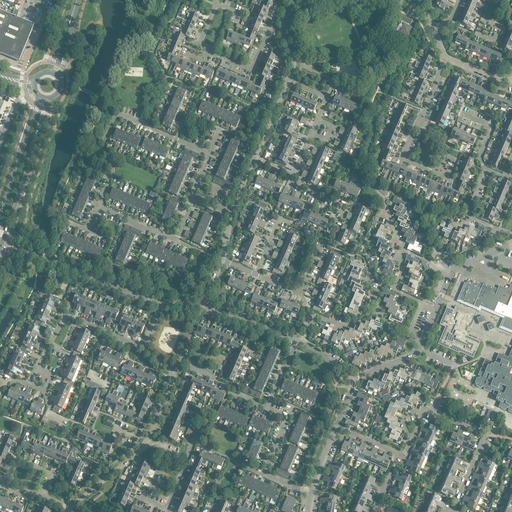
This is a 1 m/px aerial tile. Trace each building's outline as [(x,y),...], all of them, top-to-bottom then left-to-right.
[(268,0),(264,8),(270,11),(274,0),(268,0)] [(466,7),(473,10),(475,6),(479,8),(480,6),(468,1),(466,7)] [(450,8),(437,2),(434,7),(438,9),(436,12),(442,14),(444,8),(449,10),(450,8)] [(270,11),(264,8),(262,7),(260,13),(267,16),(270,11)] [(463,12),(475,17),(476,15),(472,13),(473,10),(466,7),(463,12)] [(0,42),(11,15),(0,10),(0,42)] [(197,19),(199,16),(187,11),(186,13),(190,15),(189,18),(198,22),(199,20),(197,19)] [(461,18),(469,21),(470,17),(474,19),(475,17),(463,12),(461,18)] [(257,18),(257,19),(262,21),(265,22),(267,16),(260,13),(257,18)] [(34,25),(21,19),(11,15),(0,42),(0,53),(19,61),(30,35),(34,25)] [(394,30),(391,36),(403,42),(406,36),(408,37),(412,28),(410,27),(413,21),(400,15),(397,22),(399,23),(396,30),(394,30)] [(262,21),(257,19),(257,18),(255,17),(252,23),(260,26),(262,21)] [(198,24),(198,22),(189,18),(187,22),(183,20),(182,22),(194,27),(196,24),(198,24)] [(469,21),(461,18),(459,23),(466,26),(469,28),(471,28),(471,26),(467,24),(469,21)] [(193,30),(194,27),(182,22),(182,24),(186,26),(184,29),(194,33),(195,31),(193,30)] [(260,26),(252,23),(250,29),(252,30),(257,32),(260,26)] [(180,34),(184,36),(189,38),(191,35),(193,36),(194,33),(184,29),(183,33),(181,32),(180,34)] [(249,36),(248,41),(253,43),(257,32),(252,30),(249,36)] [(180,34),(177,33),(173,31),(172,33),(176,35),(174,38),(184,42),(185,40),(183,39),(184,36),(180,34)] [(231,43),(235,35),(229,32),(226,40),(231,43)] [(461,45),(466,33),(464,32),(462,36),(458,35),(455,42),(461,45)] [(466,47),(468,42),(470,39),(466,38),(468,34),(466,33),(461,45),(466,47)] [(235,35),(231,43),(237,45),(238,43),(240,37),(235,35)] [(238,43),(243,45),(247,35),(245,35),(244,39),(240,37),(238,43)] [(253,43),(248,41),(249,36),(247,35),(243,45),(249,47),(250,45),(251,46),(253,43)] [(168,42),(177,46),(180,47),(181,44),(183,44),(184,42),(174,38),(173,42),(169,40),(168,42)] [(177,46),(168,42),(167,44),(171,46),(167,55),(175,58),(177,54),(174,53),(177,46)] [(468,42),(466,47),(465,49),(469,51),(467,55),(469,56),(474,44),(468,42)] [(511,46),(504,43),(501,49),(511,53),(511,50),(510,50),(511,46)] [(480,47),(474,44),(469,56),(471,57),(473,53),(476,54),(480,47)] [(485,49),(480,47),(476,54),(480,56),(478,60),(480,61),(485,49)] [(487,59),(491,51),(485,49),(480,61),(482,62),(484,57),(487,59)] [(496,54),(491,51),(487,59),(491,60),(489,64),(491,65),(496,54)] [(422,61),(432,65),(433,63),(431,62),(432,58),(420,53),(419,56),(424,57),(422,61)] [(273,62),(274,59),(278,61),(279,59),(267,54),(265,59),(273,62)] [(496,54),(491,65),(493,66),(495,62),(498,64),(502,56),(496,54)] [(173,63),(175,58),(167,55),(166,57),(166,58),(168,58),(167,60),(173,63)] [(265,66),(270,68),(273,62),(265,59),(263,65),(265,66)] [(181,74),(186,62),(180,60),(177,68),(180,69),(179,73),(180,74),(181,74)] [(432,65),(422,61),(421,64),(417,62),(416,65),(427,70),(429,66),(431,67),(432,65)] [(188,72),(191,65),(186,62),(181,74),(183,75),(185,71),(188,72)] [(200,75),(206,77),(211,65),(208,64),(207,69),(203,67),(202,69),(202,70),(200,75)] [(192,79),(197,67),(191,65),(188,72),(191,74),(190,78),(192,79)] [(213,66),(211,65),(206,77),(211,79),(214,72),(211,70),(213,66)] [(417,72),(427,76),(428,74),(426,73),(427,70),(416,65),(415,67),(419,68),(417,72)] [(265,66),(263,71),(270,75),(272,71),(276,73),(277,71),(272,69),(273,69),(270,68),(265,66)] [(200,75),(202,70),(202,69),(197,67),(192,79),(194,80),(196,76),(199,77),(200,75)] [(221,79),(224,71),(219,69),(215,76),(221,79)] [(230,74),(224,71),(221,79),(226,81),(230,74)] [(273,80),(269,78),(270,75),(263,71),(260,77),(263,78),(272,82),(273,80)] [(412,73),(411,76),(415,78),(418,79),(423,81),(424,77),(426,78),(427,76),(417,72),(416,75),(412,73)] [(226,81),(232,84),(235,76),(230,74),(226,81)] [(232,84),(237,86),(241,78),(235,76),(232,84)] [(237,86),(243,88),(248,76),(246,76),(244,80),(241,78),(237,86)] [(248,91),(252,83),(248,82),(250,77),(248,76),(243,88),(248,91)] [(458,86),(458,84),(461,79),(458,77),(457,79),(455,78),(453,82),(449,80),(448,82),(458,86)] [(263,78),(258,89),(263,91),(267,82),(271,84),(272,82),(263,78)] [(469,89),(473,79),(471,78),(469,83),(461,79),(458,84),(469,89)] [(423,81),(418,79),(417,81),(419,82),(418,85),(427,89),(428,87),(426,86),(428,83),(423,81)] [(473,79),(469,89),(468,91),(474,93),(477,86),(474,84),(475,80),(473,79)] [(450,89),(458,93),(459,91),(456,89),(458,86),(448,82),(447,84),(452,86),(450,89)] [(474,93),(479,96),(484,84),(482,83),(481,87),(477,86),(474,93)] [(485,98),(487,93),(488,91),(485,89),(486,85),(484,84),(479,96),(485,98)] [(411,89),(423,94),(424,90),(426,91),(427,89),(418,85),(416,88),(412,87),(411,89)] [(175,92),(185,96),(186,93),(190,95),(191,93),(177,88),(175,92)] [(258,89),(256,88),(252,97),(254,98),(256,94),(260,95),(260,93),(262,94),(263,91),(258,89)] [(413,96),(422,100),(423,98),(421,97),(423,94),(411,89),(410,91),(414,93),(413,96)] [(455,98),(458,93),(450,89),(448,95),(455,98)] [(175,92),(173,97),(186,103),(187,101),(183,100),(185,96),(175,92)] [(290,102),(296,104),(299,97),(296,95),(296,94),(291,92),(288,98),(291,99),(290,102)] [(487,93),(485,98),(484,101),(489,103),(493,96),(487,93)] [(338,107),(342,99),(338,98),(339,97),(333,94),(331,100),(334,102),(332,104),(338,107)] [(453,104),(455,98),(448,95),(445,100),(453,104)] [(422,100),(413,96),(411,99),(407,98),(406,100),(418,105),(420,101),(421,102),(422,100)] [(489,103),(495,105),(498,98),(493,96),(489,103)] [(173,97),(171,102),(181,106),(182,103),(186,104),(186,103),(173,97)] [(299,97),(296,104),(302,107),(305,98),(303,97),(303,98),(299,97)] [(305,98),(302,107),(308,109),(311,102),(307,100),(308,99),(305,98)] [(495,105),(500,108),(504,100),(498,98),(495,105)] [(344,109),(348,101),(345,100),(345,101),(342,99),(338,107),(344,109)] [(451,109),(453,104),(445,100),(443,106),(451,109)] [(500,108),(506,110),(509,103),(504,100),(500,108)] [(198,110),(203,112),(207,103),(203,101),(198,110)] [(350,111),(353,104),(350,103),(350,102),(348,101),(344,109),(350,111)] [(171,102),(169,107),(182,112),(183,111),(179,109),(181,106),(171,102)] [(314,103),(311,102),(308,109),(313,112),(314,109),(317,110),(320,104),(315,102),(314,103)] [(207,103),(203,112),(208,114),(212,105),(207,103)] [(353,104),(350,111),(356,114),(357,112),(360,113),(362,107),(357,104),(356,106),(353,104)] [(400,104),(397,109),(405,112),(407,107),(400,104)] [(212,105),(208,114),(213,117),(217,107),(212,105)] [(448,115),(451,109),(443,106),(441,112),(448,115)] [(169,107),(167,111),(177,115),(178,112),(182,114),(182,112),(169,107)] [(217,107),(213,117),(218,119),(222,109),(217,107)] [(222,109),(218,119),(222,121),(226,111),(222,109)] [(395,115),(402,118),(405,112),(397,109),(395,115)] [(167,111),(165,116),(178,122),(179,120),(175,118),(177,115),(167,111)] [(226,111),(222,121),(227,123),(231,113),(226,111)] [(446,120),(448,115),(441,112),(438,117),(446,120)] [(231,113),(227,123),(232,125),(236,115),(231,113)] [(240,117),(236,115),(232,125),(236,127),(240,117)] [(392,120),(400,124),(402,118),(395,115),(392,120)] [(165,116),(163,121),(173,125),(174,122),(178,123),(178,122),(165,116)] [(436,123),(439,124),(443,126),(446,120),(438,117),(436,123)] [(286,127),(293,130),(295,126),(296,127),(298,121),(292,119),(291,122),(288,121),(286,127)] [(392,127),(393,127),(398,129),(400,124),(392,120),(390,126),(392,127)] [(173,125),(163,121),(161,126),(174,131),(175,129),(171,128),(173,125)] [(505,133),(510,135),(511,132),(511,131),(511,129),(505,126),(504,130),(502,129),(501,131),(505,133)] [(283,133),(292,136),(298,139),(299,136),(292,133),(293,130),(286,127),(283,133)] [(340,130),(354,137),(357,131),(349,127),(348,130),(341,127),(340,130)] [(398,129),(393,127),(392,127),(390,132),(402,137),(403,135),(399,134),(400,130),(398,129)] [(117,140),(122,131),(117,129),(113,138),(117,140)] [(456,139),(459,131),(454,129),(450,136),(456,139)] [(340,130),(338,133),(345,136),(344,139),(352,142),(354,143),(357,138),(354,137),(340,130)] [(117,140),(122,142),(126,133),(122,131),(117,140)] [(456,139),(461,141),(465,133),(459,131),(456,139)] [(401,140),(402,137),(390,132),(388,138),(396,141),(397,138),(401,140)] [(122,142),(127,145),(131,135),(126,133),(122,142)] [(461,141),(467,143),(470,136),(465,133),(461,141)] [(510,135),(505,133),(503,139),(510,142),(511,137),(511,135),(510,135)] [(127,145),(132,147),(136,137),(131,135),(127,145)] [(288,138),(285,144),(293,147),(294,143),(295,144),(298,139),(292,136),(290,139),(288,138)] [(467,143),(473,146),(476,138),(470,136),(467,143)] [(136,137),(132,147),(137,149),(141,139),(136,137)] [(141,148),(146,150),(150,140),(145,138),(141,148)] [(394,145),(396,141),(388,138),(385,143),(397,149),(398,146),(394,145)] [(231,139),(229,143),(238,147),(240,143),(237,141),(231,139)] [(336,139),(335,142),(349,148),(352,149),(354,143),(352,142),(344,139),(343,142),(336,139)] [(508,147),(510,142),(503,139),(500,144),(508,147)] [(150,140),(146,150),(151,152),(155,143),(150,140)] [(335,142),(333,145),(340,148),(339,151),(347,154),(349,155),(352,149),(349,148),(335,142)] [(155,143),(151,152),(155,154),(160,145),(155,143)] [(227,148),(236,152),(238,147),(229,143),(227,148)] [(283,143),(281,148),(283,149),(294,154),(295,151),(292,150),(293,147),(285,144),(283,143)] [(385,150),(386,150),(391,152),(392,149),(396,151),(397,149),(385,143),(383,149),(385,150)] [(506,153),(508,147),(500,144),(498,149),(506,153)] [(160,145),(155,154),(160,156),(164,147),(160,145)] [(164,147),(160,156),(165,158),(169,160),(171,155),(167,154),(169,149),(164,147)] [(225,153),(234,157),(236,152),(227,148),(225,153)] [(312,151),(327,157),(329,151),(322,148),(320,151),(313,148),(312,151)] [(283,149),(281,155),(288,158),(289,156),(292,157),(294,154),(283,149)] [(496,155),(501,157),(503,158),(506,153),(498,149),(496,155)] [(391,152),(386,150),(385,150),(381,161),(386,163),(390,154),(394,156),(395,154),(391,152)] [(324,163),(327,157),(312,151),(311,154),(318,157),(317,159),(324,163)] [(223,158),(232,162),(234,157),(225,153),(223,158)] [(274,163),(285,168),(288,162),(286,162),(288,158),(281,155),(278,154),(274,163)] [(501,157),(496,155),(493,154),(491,160),(498,163),(501,157)] [(188,157),(186,156),(184,155),(182,160),(191,164),(192,161),(196,162),(197,161),(194,159),(191,158),(188,157)] [(221,162),(230,166),(232,162),(223,158),(221,162)] [(473,161),(465,158),(463,164),(471,167),(473,161)] [(322,168),(324,163),(317,159),(316,162),(309,159),(307,162),(322,168)] [(180,164),(193,170),(193,168),(190,167),(191,164),(182,160),(180,164)] [(498,163),(491,160),(488,165),(496,168),(498,163)] [(382,172),(384,173),(388,164),(386,163),(381,161),(380,164),(381,165),(380,167),(384,168),(382,172)] [(219,167),(228,171),(230,166),(221,162),(219,167)] [(319,174),(322,168),(307,162),(306,165),(313,168),(312,171),(319,174)] [(388,170),(391,172),(395,164),(393,163),(392,166),(388,164),(384,173),(386,174),(388,170)] [(178,169),(187,173),(188,170),(192,172),(193,170),(180,164),(178,169)] [(393,177),(395,178),(400,166),(395,164),(391,172),(395,173),(393,177)] [(463,170),(468,173),(468,172),(471,167),(463,164),(461,169),(463,170)] [(399,175),(402,176),(406,169),(400,166),(395,178),(397,179),(399,175)] [(217,172),(226,176),(228,171),(219,167),(217,172)] [(175,174),(189,179),(189,178),(186,176),(187,173),(178,169),(175,174)] [(404,182),(406,183),(411,171),(406,169),(402,176),(406,178),(404,182)] [(468,173),(463,170),(461,176),(468,179),(471,173),(468,172),(468,173)] [(317,180),(319,174),(312,171),(311,174),(304,171),(302,174),(317,180)] [(413,181),(416,176),(417,173),(411,171),(406,183),(408,184),(410,180),(413,181)] [(215,176),(217,178),(220,179),(223,180),(224,180),(226,176),(217,172),(215,176)] [(173,179),(183,183),(184,179),(188,181),(189,179),(175,174),(173,179)] [(264,180),(261,187),(267,190),(273,175),(270,174),(267,181),(264,180)] [(302,174),(301,177),(308,180),(307,183),(314,186),(316,187),(319,181),(317,180),(302,174)] [(261,187),(264,180),(261,178),(261,177),(256,175),(252,184),(255,186),(255,185),(261,187)] [(273,175),(267,190),(272,192),(275,185),(273,184),(276,177),(273,175)] [(416,176),(413,181),(412,183),(416,185),(414,189),(416,190),(421,178),(416,176)] [(458,181),(461,183),(466,185),(468,179),(461,176),(458,181)] [(100,183),(99,183),(87,178),(85,183),(94,187),(95,183),(99,185),(100,183)] [(420,187),(423,188),(427,181),(421,178),(416,190),(418,191),(420,187)] [(171,183),(185,189),(185,187),(182,186),(183,183),(173,179),(171,183)] [(498,181),(502,183),(501,186),(510,190),(511,188),(509,187),(511,184),(499,179),(498,181)] [(340,190),(343,183),(337,180),(336,183),(333,182),(330,188),(336,190),(336,189),(340,190)] [(425,194),(427,195),(432,183),(427,181),(423,188),(427,190),(425,194)] [(83,187),(96,193),(96,191),(93,190),(94,187),(85,183),(83,187)] [(169,188),(179,192),(180,189),(184,190),(185,189),(171,183),(169,188)] [(349,185),(343,183),(340,190),(343,192),(343,193),(345,194),(349,185)] [(431,192),(434,193),(438,185),(432,183),(427,195),(429,196),(431,192)] [(456,193),(461,196),(466,185),(461,183),(456,193)] [(279,192),(282,193),(285,187),(279,185),(279,186),(275,185),(272,192),(278,195),(279,192)] [(354,188),(349,185),(345,194),(347,195),(348,194),(351,195),(354,188)] [(436,199),(438,199),(443,188),(438,185),(434,193),(438,194),(436,199)] [(509,192),(510,190),(501,186),(499,190),(495,188),(494,190),(506,195),(507,192),(509,192)] [(95,194),(96,193),(83,187),(81,192),(90,196),(91,193),(95,194)] [(278,202),(284,204),(287,197),(285,196),(288,189),(285,187),(282,193),(278,202)] [(114,200),(118,190),(113,188),(109,198),(114,200)] [(179,192),(169,188),(167,193),(181,198),(181,197),(178,195),(179,192)] [(354,188),(351,195),(355,197),(354,198),(357,199),(360,190),(354,188)] [(447,195),(446,195),(449,190),(443,188),(438,199),(440,200),(442,196),(446,198),(447,195)] [(114,200),(118,202),(122,192),(118,190),(114,200)] [(505,198),(506,195),(494,190),(493,192),(497,194),(496,197),(506,201),(506,199),(505,198)] [(287,197),(284,204),(290,207),(296,192),(293,191),(290,198),(287,197)] [(92,202),(92,201),(89,199),(90,196),(81,192),(79,197),(92,202)] [(118,202),(123,204),(127,194),(122,192),(118,202)] [(296,192),(290,207),(296,209),(299,202),(296,201),(299,194),(296,192)] [(454,193),(450,202),(452,203),(454,198),(458,200),(458,198),(460,199),(461,196),(456,193),(454,193)] [(123,204),(128,206),(132,196),(127,194),(123,204)] [(128,206),(133,208),(137,198),(132,196),(128,206)] [(394,207),(398,209),(400,205),(404,207),(406,203),(398,200),(398,198),(395,196),(392,202),(396,204),(394,207)] [(87,202),(91,204),(92,202),(79,197),(77,201),(86,205),(87,202)] [(505,203),(506,201),(496,197),(495,201),(490,199),(490,201),(501,206),(503,203),(505,203)] [(133,208),(137,210),(141,200),(137,198),(133,208)] [(137,210),(142,212),(146,202),(141,200),(137,210)] [(77,201),(75,206),(88,212),(88,210),(85,209),(86,205),(77,201)] [(167,205),(176,210),(179,205),(169,201),(167,205)] [(496,211),(501,212),(502,210),(500,209),(501,206),(490,201),(489,203),(493,205),(491,208),(496,210),(496,211)] [(142,212),(147,214),(151,205),(146,202),(142,212)] [(303,209),(305,210),(308,204),(303,202),(302,203),(299,202),(296,209),(302,212),(303,209)] [(307,224),(308,221),(311,214),(308,213),(311,206),(308,204),(305,210),(301,221),(307,224)] [(358,210),(356,213),(364,216),(366,210),(364,209),(365,206),(359,204),(357,209),(358,210)] [(165,210),(174,214),(176,210),(167,205),(165,210)] [(396,213),(401,215),(402,211),(403,211),(404,207),(400,205),(398,209),(394,207),(393,211),(396,213)] [(83,212),(87,213),(88,212),(75,206),(73,211),(82,215),(83,212)] [(256,208),(254,214),(261,217),(262,214),(263,214),(266,209),(260,206),(259,209),(256,208)] [(499,216),(495,214),(496,211),(496,210),(491,208),(487,206),(486,208),(488,209),(486,213),(498,218),(499,216)] [(314,215),(311,214),(308,221),(313,224),(320,209),(317,208),(314,215)] [(319,226),(322,219),(320,218),(323,211),(320,209),(313,224),(319,226)] [(163,215),(172,219),(174,214),(165,210),(164,212),(163,215)] [(84,219),(81,218),(82,215),(73,211),(71,216),(84,221),(84,219)] [(402,211),(401,215),(396,213),(395,216),(399,218),(403,220),(405,216),(406,212),(403,211),(402,211)] [(203,213),(201,218),(211,222),(213,218),(203,213)] [(364,216),(356,213),(355,216),(348,213),(347,216),(361,222),(364,216)] [(497,220),(498,218),(486,213),(485,216),(483,215),(482,217),(492,221),(493,218),(497,220)] [(254,214),(251,220),(265,226),(267,223),(260,220),(261,217),(254,214)] [(170,224),(172,219),(163,215),(161,220),(170,224)] [(351,224),(359,228),(361,222),(347,216),(346,219),(353,222),(351,224)] [(405,216),(403,220),(399,218),(397,222),(401,223),(405,225),(407,221),(408,217),(405,216)] [(199,223),(209,227),(211,222),(201,218),(199,223)] [(326,220),(322,219),(319,226),(325,229),(326,226),(329,228),(332,222),(326,219),(326,220)] [(441,233),(443,229),(447,230),(449,226),(445,225),(447,221),(443,219),(439,227),(437,226),(436,230),(441,233)] [(251,220),(249,226),(256,229),(257,226),(264,229),(265,226),(251,220)] [(407,221),(405,225),(401,223),(399,227),(403,229),(407,230),(409,226),(410,223),(407,221)] [(197,228),(207,232),(209,227),(199,223),(197,228)] [(342,227),(352,232),(356,233),(359,228),(351,224),(350,227),(343,224),(342,227)] [(378,231),(382,233),(381,236),(385,238),(386,235),(390,236),(392,232),(384,229),(384,227),(381,225),(378,231)] [(256,229),(249,226),(246,231),(254,235),(260,238),(262,235),(255,232),(256,229)] [(409,226),(407,230),(403,229),(401,232),(405,234),(409,236),(411,232),(412,228),(409,226)] [(447,230),(443,229),(441,233),(445,234),(449,236),(451,231),(452,228),(449,226),(447,230)] [(476,234),(472,232),(474,228),(470,226),(468,230),(466,234),(471,236),(474,238),(476,234)] [(474,228),(472,232),(476,234),(474,238),(473,240),(479,243),(481,238),(479,237),(481,231),(483,232),(485,228),(479,226),(477,230),(474,228)] [(349,240),(352,232),(342,227),(340,232),(341,233),(339,236),(347,240),(349,240)] [(195,232),(204,237),(207,232),(197,228),(195,232)] [(471,236),(466,234),(468,230),(465,229),(463,232),(461,237),(465,238),(469,240),(471,236)] [(136,236),(134,235),(131,234),(129,233),(126,232),(123,231),(122,232),(126,234),(124,237),(134,241),(136,236)] [(287,241),(295,244),(297,238),(295,237),(296,234),(290,231),(288,237),(289,237),(287,241)] [(378,231),(375,238),(379,240),(383,242),(383,241),(385,238),(381,236),(382,233),(378,231)] [(451,231),(449,236),(445,234),(443,238),(451,241),(454,233),(451,231)] [(456,239),(460,241),(464,242),(465,238),(461,237),(463,232),(459,231),(458,234),(456,239)] [(193,237),(202,241),(204,237),(195,232),(193,237)] [(411,232),(409,236),(405,234),(403,237),(407,239),(411,241),(413,237),(415,233),(411,232)] [(65,244),(69,235),(64,233),(60,242),(65,244)] [(451,241),(459,244),(460,241),(456,239),(458,234),(454,233),(451,241)] [(65,244),(70,246),(74,237),(69,235),(65,244)] [(254,235),(253,238),(251,237),(248,243),(256,246),(257,243),(258,243),(260,238),(254,235)] [(339,236),(338,240),(337,239),(334,245),(340,247),(342,244),(344,245),(347,240),(339,236)] [(70,246),(75,249),(79,239),(74,237),(70,246)] [(119,240),(132,246),(134,241),(124,237),(123,240),(119,239),(119,240)] [(191,242),(200,246),(202,241),(193,237),(191,242)] [(413,246),(415,242),(417,238),(413,237),(411,241),(407,239),(405,243),(409,244),(413,246)] [(377,243),(376,247),(379,249),(381,245),(385,247),(387,243),(383,241),(383,242),(379,240),(375,238),(373,242),(377,243)] [(75,249),(80,251),(84,241),(79,239),(75,249)] [(120,247),(130,251),(132,246),(119,240),(118,242),(122,243),(120,247)] [(279,240),(278,243),(292,249),(295,244),(287,241),(286,243),(279,240)] [(80,251),(85,253),(89,243),(84,241),(80,251)] [(410,251),(411,250),(419,253),(421,249),(417,247),(419,244),(415,242),(413,246),(409,244),(407,250),(410,251)] [(89,255),(93,245),(89,243),(85,253),(89,255)] [(151,255),(155,245),(150,243),(146,253),(151,255)] [(248,243),(246,248),(257,253),(258,250),(254,249),(256,246),(248,243)] [(283,249),(282,252),(290,255),(292,249),(278,243),(276,246),(283,249)] [(89,255),(94,256),(98,247),(93,245),(89,255)] [(159,247),(155,245),(151,255),(155,257),(159,247)] [(381,254),(383,250),(387,252),(389,248),(385,247),(381,245),(379,249),(378,253),(381,254)] [(98,247),(94,256),(98,258),(102,249),(98,247)] [(115,250),(128,255),(130,251),(120,247),(119,250),(115,248),(115,250)] [(164,249),(159,247),(155,257),(160,259),(164,249)] [(246,248),(243,254),(251,257),(251,256),(252,255),(255,256),(257,253),(246,248)] [(169,251),(164,249),(160,259),(165,261),(169,251)] [(116,256),(126,260),(128,255),(115,250),(114,251),(118,253),(116,256)] [(391,253),(387,252),(383,250),(381,254),(380,258),(383,259),(385,255),(389,257),(391,253)] [(174,253),(169,251),(165,261),(169,263),(174,253)] [(274,252),(273,255),(287,261),(290,255),(282,252),(281,255),(274,252)] [(329,258),(327,261),(335,264),(337,265),(341,256),(330,252),(328,257),(329,258)] [(178,255),(174,253),(169,263),(174,265),(178,255)] [(251,257),(243,254),(240,260),(243,261),(242,264),(248,267),(250,261),(249,261),(251,257)] [(407,265),(411,267),(413,263),(417,265),(419,261),(411,258),(411,256),(408,254),(405,260),(409,262),(407,265)] [(183,257),(178,255),(174,265),(179,267),(183,257)] [(273,255),(272,258),(278,261),(277,264),(285,267),(287,268),(290,262),(287,261),(273,255)] [(385,265),(387,261),(392,262),(393,259),(389,257),(385,255),(383,259),(382,263),(385,265)] [(124,265),(126,260),(116,256),(115,259),(111,258),(111,259),(124,265)] [(183,257),(179,267),(184,269),(188,260),(183,257)] [(335,264),(327,261),(326,264),(319,261),(318,264),(332,270),(335,264)] [(352,271),(356,273),(357,269),(361,271),(364,265),(360,263),(359,265),(351,261),(350,266),(353,267),(352,271)] [(384,268),(388,270),(390,266),(394,268),(395,264),(392,262),(387,261),(385,265),(384,268)] [(413,263),(411,267),(407,265),(406,269),(410,271),(414,272),(416,268),(417,265),(413,263)] [(276,267),(275,266),(272,272),(278,275),(280,272),(282,273),(285,267),(277,264),(276,267)] [(323,272),(330,276),(332,270),(318,264),(317,267),(324,270),(323,272)] [(382,272),(381,274),(385,276),(386,274),(390,275),(390,277),(393,279),(396,273),(392,271),(394,268),(390,266),(388,270),(384,268),(382,272)] [(416,268),(414,272),(410,271),(408,274),(412,276),(416,278),(418,274),(419,270),(416,268)] [(350,274),(358,278),(361,271),(357,269),(356,273),(352,271),(350,274)] [(320,275),(318,281),(324,283),(326,284),(327,282),(330,276),(323,272),(321,276),(320,275)] [(350,274),(347,282),(351,284),(353,279),(357,281),(358,278),(350,274)] [(418,283),(421,275),(418,274),(416,278),(412,276),(410,280),(418,283)] [(225,282),(228,283),(227,285),(233,288),(236,280),(233,279),(234,278),(228,276),(225,282)] [(236,280),(233,288),(239,290),(244,280),(241,278),(239,282),(236,280)] [(353,279),(351,284),(349,287),(353,289),(355,285),(359,286),(361,283),(357,281),(353,279)] [(244,280),(239,290),(245,293),(248,285),(245,284),(247,281),(244,280)] [(415,290),(418,283),(410,280),(409,283),(413,285),(411,289),(415,290)] [(332,287),(324,283),(318,281),(316,284),(323,287),(322,290),(330,293),(332,287)] [(479,306),(506,318),(501,327),(511,331),(511,286),(511,285),(509,290),(499,286),(497,290),(483,284),(482,286),(473,282),(472,283),(467,281),(459,300),(478,308),(479,307),(479,306)] [(401,291),(403,292),(405,292),(405,291),(413,294),(415,290),(411,289),(413,285),(409,283),(407,287),(403,285),(401,291)] [(252,293),(254,294),(257,288),(252,286),(251,287),(248,285),(245,293),(251,295),(252,293)] [(353,289),(351,292),(355,294),(357,290),(361,292),(363,288),(359,286),(355,285),(353,289)] [(251,302),(257,305),(260,297),(257,296),(260,289),(257,288),(254,294),(251,302)] [(394,298),(396,295),(388,291),(388,289),(385,288),(382,294),(386,295),(385,299),(388,300),(390,296),(394,298)] [(322,290),(321,292),(314,289),(313,292),(327,298),(330,293),(322,290)] [(363,297),(365,293),(361,292),(357,290),(355,294),(353,298),(357,299),(359,296),(363,297)] [(260,297),(257,305),(263,307),(269,293),(266,292),(263,299),(260,297)] [(313,292),(312,295),(318,298),(317,301),(325,304),(327,298),(313,292)] [(76,310),(82,297),(73,293),(71,299),(74,300),(72,303),(76,304),(74,309),(76,310)] [(269,301),(272,294),(269,293),(263,307),(268,310),(271,302),(269,301)] [(47,296),(43,305),(57,311),(58,309),(53,306),(56,299),(47,296)] [(277,296),(274,303),(271,302),(268,310),(274,312),(278,304),(280,298),(277,296)] [(357,299),(353,298),(352,301),(360,305),(363,297),(359,296),(357,299)] [(391,306),(393,302),(394,298),(390,296),(388,300),(385,299),(383,303),(387,304),(391,306)] [(82,297),(76,310),(78,311),(80,306),(83,308),(87,299),(82,297)] [(285,301),(286,300),(280,298),(278,304),(280,305),(279,308),(285,310),(288,303),(285,301)] [(86,315),(92,301),(87,299),(83,308),(86,309),(84,314),(86,315)] [(293,300),(291,304),(288,303),(285,310),(291,312),(296,302),(293,300)] [(94,312),(97,303),(92,301),(86,315),(89,316),(91,311),(94,312)] [(317,301),(316,304),(315,304),(312,309),(318,312),(320,309),(322,310),(325,304),(317,301)] [(358,308),(360,305),(352,301),(349,309),(353,310),(354,307),(358,308)] [(297,306),(299,303),(296,302),(291,312),(297,315),(300,308),(297,306)] [(393,311),(395,307),(396,304),(393,302),(391,306),(387,304),(385,308),(389,310),(393,311)] [(97,319),(103,306),(97,303),(94,312),(97,313),(95,318),(97,319)] [(41,310),(50,314),(51,311),(56,313),(57,311),(43,305),(41,310)] [(104,317),(108,308),(103,306),(97,319),(99,320),(101,315),(104,317)] [(349,309),(347,312),(355,316),(354,318),(358,319),(361,313),(357,312),(358,308),(354,307),(353,310),(349,309)] [(397,313),(398,309),(395,307),(393,311),(389,310),(387,313),(391,315),(395,317),(397,313)] [(464,332),(467,326),(468,326),(469,324),(470,324),(474,315),(455,307),(454,310),(449,308),(447,307),(440,325),(445,327),(438,345),(459,354),(459,352),(473,358),(480,342),(465,336),(465,335),(465,333),(464,333),(464,332)] [(107,324),(113,310),(108,308),(104,317),(107,318),(105,323),(107,324)] [(39,315),(52,321),(53,319),(48,317),(50,314),(41,310),(39,315)] [(119,312),(113,310),(107,324),(110,325),(112,320),(118,322),(120,317),(117,316),(119,312)] [(129,319),(130,317),(122,313),(120,317),(118,322),(120,323),(120,326),(123,327),(121,332),(123,333),(129,319)] [(392,322),(393,320),(401,324),(403,319),(399,318),(401,314),(397,313),(395,317),(391,315),(388,320),(392,322)] [(35,324),(41,326),(42,323),(45,325),(46,321),(51,324),(52,321),(39,315),(35,324)] [(479,324),(485,322),(482,316),(477,319),(479,324)] [(130,330),(134,321),(129,319),(123,333),(125,334),(127,329),(130,330)] [(377,328),(380,330),(382,326),(379,324),(380,320),(376,319),(375,322),(373,326),(377,328)] [(133,337),(139,324),(134,321),(130,330),(133,331),(131,336),(133,337)] [(319,324),(321,325),(317,333),(321,335),(323,331),(327,333),(328,328),(325,327),(327,323),(321,321),(319,324)] [(371,321),(369,324),(367,329),(372,330),(375,332),(377,328),(373,326),(375,322),(371,321)] [(366,323),(364,326),(362,331),(366,332),(370,334),(372,330),(367,329),(369,324),(366,323)] [(35,324),(34,326),(31,325),(28,330),(42,336),(43,334),(38,332),(41,326),(35,324)] [(145,326),(139,324),(133,337),(136,338),(138,333),(141,335),(145,326)] [(202,328),(199,327),(195,335),(201,337),(206,325),(204,324),(202,328)] [(210,332),(206,330),(208,326),(206,325),(201,337),(207,339),(208,337),(210,332)] [(360,325),(359,328),(357,333),(361,335),(365,336),(366,332),(362,331),(364,326),(360,325)] [(210,332),(208,337),(213,339),(218,327),(216,326),(214,331),(211,329),(210,332)] [(220,328),(218,327),(213,339),(218,342),(222,334),(218,332),(220,328)] [(354,331),(352,335),(356,337),(355,338),(359,340),(359,338),(361,335),(357,333),(359,328),(355,327),(354,331)] [(331,334),(332,330),(328,328),(327,333),(323,331),(321,335),(325,336),(329,338),(331,334)] [(350,329),(348,333),(346,337),(350,339),(354,340),(356,337),(352,335),(354,331),(350,329)] [(26,336),(35,339),(36,336),(41,338),(42,336),(28,330),(26,336)] [(74,333),(88,339),(90,333),(82,330),(80,333),(75,331),(74,333)] [(229,332),(224,344),(230,346),(232,341),(233,339),(229,337),(231,333),(232,331),(230,330),(229,332)] [(225,335),(222,334),(218,342),(224,344),(229,332),(227,331),(225,335)] [(341,339),(345,341),(349,342),(350,339),(346,337),(348,333),(345,331),(343,335),(341,339)] [(88,339),(74,333),(73,335),(78,337),(77,340),(86,344),(88,339)] [(340,343),(344,344),(345,341),(341,339),(343,335),(339,333),(338,337),(336,341),(340,343)] [(325,336),(323,340),(331,343),(334,335),(331,334),(329,338),(325,336)] [(334,335),(331,343),(335,345),(334,347),(338,348),(338,347),(340,343),(336,341),(338,337),(334,335)] [(24,341),(38,347),(38,344),(34,342),(35,339),(26,336),(24,341)] [(403,348),(406,342),(402,340),(401,342),(393,339),(391,343),(395,344),(394,348),(398,349),(399,346),(403,348)] [(86,344),(77,340),(76,343),(71,341),(70,343),(84,349),(86,344)] [(26,351),(27,349),(30,350),(32,347),(37,349),(38,347),(24,341),(20,349),(26,351)] [(240,351),(243,346),(232,341),(230,346),(240,351)] [(84,349),(70,343),(69,346),(74,348),(72,351),(74,352),(73,354),(79,357),(80,354),(81,355),(84,349)] [(388,350),(392,352),(396,353),(398,349),(394,348),(395,344),(391,343),(390,346),(388,350)] [(383,352),(387,354),(391,356),(392,352),(388,350),(390,346),(386,344),(385,348),(383,352)] [(249,357),(250,355),(246,353),(247,350),(245,349),(246,347),(243,346),(240,351),(240,353),(249,357)] [(378,354),(382,356),(386,358),(387,354),(383,352),(385,348),(381,346),(379,350),(378,354)] [(280,351),(271,347),(269,352),(278,356),(280,351)] [(17,348),(16,350),(13,356),(27,362),(28,359),(23,357),(26,351),(20,349),(17,348)] [(96,356),(96,357),(99,358),(98,361),(103,363),(109,349),(107,348),(105,353),(102,352),(102,351),(99,349),(96,356)] [(511,348),(508,358),(499,354),(495,361),(498,362),(497,364),(494,363),(493,366),(491,365),(492,362),(485,359),(485,360),(482,367),(484,368),(483,370),(481,369),(478,376),(480,377),(480,378),(478,379),(477,378),(475,383),(474,383),(475,384),(476,386),(476,387),(481,389),(481,388),(483,387),(484,387),(483,390),(490,393),(491,391),(494,391),(493,394),(497,396),(500,397),(501,395),(503,396),(502,398),(505,399),(504,401),(501,400),(498,407),(505,411),(506,408),(509,409),(508,412),(511,413),(511,348)] [(111,350),(109,349),(103,363),(108,365),(112,356),(109,355),(111,350)] [(372,356),(377,358),(380,360),(382,356),(378,354),(379,350),(376,349),(374,352),(372,356)] [(367,358),(371,360),(375,362),(377,358),(372,356),(374,352),(370,351),(369,354),(367,358)] [(266,357),(276,361),(278,356),(269,352),(266,357)] [(115,358),(112,356),(108,365),(114,367),(119,354),(117,353),(115,358)] [(362,361),(366,362),(370,364),(371,360),(367,358),(369,354),(365,353),(364,356),(362,361)] [(79,357),(73,354),(71,360),(66,358),(65,360),(78,366),(81,361),(78,359),(79,357)] [(122,355),(119,354),(114,367),(119,370),(122,371),(124,365),(121,364),(123,361),(120,360),(122,355)] [(357,363),(361,365),(365,366),(366,362),(362,361),(364,356),(360,355),(358,359),(357,363)] [(11,361),(20,365),(21,362),(26,364),(27,362),(13,356),(11,361)] [(246,362),(242,361),(235,357),(232,363),(240,366),(241,363),(246,365),(246,362)] [(264,362),(274,366),(276,361),(266,357),(264,362)] [(353,361),(351,365),(359,368),(361,365),(357,363),(358,359),(355,357),(353,357),(352,360),(353,361)] [(78,366),(65,360),(64,363),(69,365),(67,368),(76,371),(78,366)] [(9,366),(23,372),(24,370),(19,368),(20,365),(11,361),(9,366)] [(127,367),(124,365),(122,371),(120,374),(126,377),(132,363),(129,362),(127,367)] [(262,366),(272,370),(274,366),(264,362),(262,366)] [(134,364),(132,363),(126,377),(131,379),(135,370),(132,369),(134,364)] [(232,363),(230,369),(242,374),(244,375),(245,372),(243,371),(238,370),(240,366),(232,363)] [(23,372),(9,366),(7,372),(5,375),(11,377),(13,374),(15,375),(17,372),(22,374),(23,372)] [(131,379),(136,381),(142,367),(140,366),(138,371),(135,370),(131,379)] [(270,375),(272,370),(262,366),(260,371),(270,375)] [(142,367),(136,381),(142,383),(145,375),(142,373),(144,368),(142,367)] [(405,367),(404,371),(402,375),(406,377),(409,378),(411,374),(407,373),(409,369),(405,367)] [(76,371),(67,368),(66,371),(61,368),(60,371),(74,377),(76,371)] [(241,376),(242,374),(230,369),(228,374),(235,377),(237,374),(241,376)] [(404,371),(400,369),(398,373),(396,377),(400,379),(404,381),(406,377),(402,375),(404,371)] [(416,372),(409,369),(407,373),(411,374),(409,378),(413,380),(416,372)] [(74,377),(60,371),(59,373),(64,375),(63,378),(65,379),(64,382),(72,385),(74,383),(76,378),(74,377)] [(148,376),(145,375),(142,383),(147,386),(153,372),(150,371),(148,376)] [(270,375),(260,371),(258,376),(268,380),(270,375)] [(398,373),(395,371),(393,375),(391,379),(395,381),(399,383),(400,379),(396,377),(398,373)] [(153,372),(147,386),(152,388),(155,382),(157,383),(157,381),(155,381),(156,379),(153,378),(155,373),(153,372)] [(416,372),(413,380),(417,382),(418,378),(422,379),(424,375),(416,372)] [(234,381),(235,377),(228,374),(225,380),(237,385),(238,382),(234,381)] [(386,381),(390,383),(394,385),(395,381),(391,379),(393,375),(389,374),(388,377),(386,381)] [(417,382),(424,385),(427,377),(424,375),(422,379),(418,378),(417,382)] [(196,380),(193,378),(192,380),(191,380),(189,383),(194,385),(196,386),(200,376),(198,376),(196,380)] [(268,380),(258,376),(256,381),(266,385),(268,380)] [(381,384),(385,385),(388,387),(390,383),(386,381),(388,377),(384,376),(383,379),(381,384)] [(431,388),(435,390),(439,381),(440,382),(442,378),(436,376),(435,380),(431,378),(429,382),(433,384),(431,388)] [(427,377),(424,385),(431,388),(433,384),(429,382),(431,378),(427,377)] [(375,386),(380,387),(383,389),(385,385),(381,384),(383,379),(379,378),(377,381),(375,386)] [(201,391),(206,393),(211,381),(209,380),(208,384),(204,383),(201,391)] [(290,382),(285,380),(281,389),(286,391),(290,382)] [(370,388),(374,390),(378,391),(380,387),(375,386),(377,381),(374,380),(372,383),(370,388)] [(206,393),(212,395),(214,390),(215,388),(212,386),(214,382),(211,381),(206,393)] [(266,385),(256,381),(254,385),(264,389),(266,385)] [(56,385),(55,388),(69,394),(72,385),(64,382),(61,387),(56,385)] [(286,391),(290,393),(294,384),(290,382),(286,391)] [(372,383),(368,382),(365,390),(373,393),(374,390),(370,388),(372,383)] [(189,383),(185,393),(184,394),(190,396),(194,398),(195,395),(191,394),(194,385),(189,383)] [(13,399),(19,385),(16,384),(14,389),(11,388),(10,391),(7,390),(5,396),(13,399)] [(290,393),(295,395),(299,386),(294,384),(290,393)] [(18,401),(22,393),(19,391),(21,386),(19,385),(13,399),(18,401)] [(252,390),(253,391),(256,392),(259,393),(262,394),(264,389),(254,385),(252,390)] [(295,395),(300,397),(304,388),(299,386),(295,395)] [(69,394),(55,388),(54,390),(59,392),(58,395),(67,399),(69,394)] [(304,388),(300,397),(305,399),(309,390),(304,388)] [(23,404),(29,390),(27,389),(25,394),(22,393),(18,401),(23,404)] [(101,393),(100,392),(97,391),(94,390),(93,389),(91,395),(103,400),(104,398),(99,396),(101,393)] [(29,406),(31,401),(32,397),(29,396),(31,391),(29,390),(23,404),(29,406)] [(214,390),(212,395),(211,398),(216,400),(220,393),(214,390)] [(309,401),(313,392),(309,390),(305,399),(309,401)] [(111,404),(116,392),(114,391),(112,395),(109,394),(105,401),(111,404)] [(356,397),(360,399),(358,402),(362,404),(364,400),(368,402),(369,398),(361,395),(362,393),(358,391),(356,397)] [(117,406),(118,403),(120,398),(116,397),(118,393),(116,392),(111,404),(116,406),(117,406)] [(190,396),(184,394),(185,393),(182,392),(180,398),(187,401),(190,396)] [(309,401),(314,403),(318,394),(313,392),(309,401)] [(220,393),(216,400),(222,403),(224,399),(225,395),(220,393)] [(421,404),(423,400),(422,399),(424,396),(417,393),(415,396),(413,401),(418,402),(421,404)] [(67,399),(58,395),(57,398),(52,396),(51,398),(64,404),(67,399)] [(102,402),(103,400),(91,395),(88,400),(96,404),(98,400),(102,402)] [(144,402),(152,405),(154,400),(142,395),(141,397),(146,399),(144,402)] [(409,395),(408,398),(410,399),(408,403),(412,405),(416,406),(418,402),(413,401),(415,396),(411,395),(411,396),(409,395)] [(410,399),(406,397),(405,401),(403,405),(407,407),(411,408),(412,405),(408,403),(410,399)] [(41,399),(39,398),(37,403),(31,401),(29,406),(31,407),(30,411),(35,413),(41,399)] [(58,407),(60,409),(62,409),(64,404),(51,398),(50,400),(55,402),(53,406),(55,406),(58,407)] [(180,405),(180,404),(185,407),(187,401),(180,398),(177,404),(180,405)] [(399,398),(397,402),(399,403),(398,407),(402,409),(406,410),(407,407),(403,405),(405,401),(401,399),(399,398)] [(41,399),(35,413),(41,415),(45,406),(41,405),(44,400),(41,399)] [(95,407),(96,404),(88,400),(86,406),(98,411),(99,409),(95,407)] [(356,406),(360,408),(364,410),(366,405),(368,402),(364,400),(362,404),(358,402),(356,406)] [(121,405),(118,403),(117,406),(116,406),(114,411),(120,413),(125,401),(123,401),(121,405)] [(126,416),(128,411),(129,408),(125,407),(127,402),(125,401),(120,413),(126,416)] [(392,409),(397,411),(400,412),(402,409),(398,407),(399,403),(397,402),(396,401),(394,405),(392,409)] [(139,404),(138,406),(142,408),(149,411),(152,405),(144,402),(143,405),(139,404)] [(394,405),(390,403),(387,411),(395,414),(397,411),(392,409),(394,405)] [(180,404),(180,405),(177,410),(185,413),(187,408),(185,407),(180,404)] [(367,415),(370,407),(366,405),(364,410),(360,408),(359,411),(367,415)] [(97,413),(98,411),(86,406),(84,411),(84,412),(89,414),(91,415),(93,411),(97,413)] [(221,418),(225,408),(220,406),(216,416),(221,418)] [(225,408),(221,418),(226,420),(230,410),(225,408)] [(89,414),(84,412),(84,411),(81,410),(79,416),(87,419),(89,414)] [(183,419),(185,413),(177,410),(175,415),(183,419)] [(231,422),(235,412),(230,410),(226,420),(231,422)] [(136,420),(138,415),(134,413),(128,411),(126,416),(136,420)] [(134,413),(138,415),(136,420),(139,422),(140,420),(142,421),(145,415),(135,411),(134,413)] [(360,421),(363,422),(367,415),(359,411),(357,415),(361,416),(360,421)] [(387,411),(384,418),(388,420),(389,416),(394,418),(395,414),(387,411)] [(235,424),(239,414),(235,412),(231,422),(235,424)] [(254,427),(258,418),(255,416),(256,413),(254,412),(249,425),(254,427)] [(297,412),(296,414),(300,415),(298,418),(308,422),(310,418),(297,412)] [(361,416),(357,415),(353,413),(352,417),(356,418),(354,423),(358,424),(360,421),(361,416)] [(240,426),(244,416),(239,414),(235,424),(240,426)] [(175,415),(173,421),(180,424),(183,419),(175,415)] [(258,429),(264,416),(263,415),(261,419),(258,418),(254,427),(258,429)] [(87,419),(79,416),(76,422),(84,425),(87,419)] [(249,418),(244,416),(240,426),(245,428),(249,418)] [(263,431),(267,422),(264,420),(266,417),(264,416),(258,429),(263,431)] [(386,424),(387,424),(390,425),(391,421),(396,423),(397,419),(394,418),(389,416),(388,420),(386,424)] [(348,424),(357,428),(358,424),(354,423),(356,418),(352,417),(350,420),(346,419),(344,425),(348,426),(348,424)] [(297,422),(293,420),(293,422),(306,427),(308,422),(298,418),(297,422)] [(268,433),(274,420),(272,419),(270,423),(267,422),(263,431),(268,433)] [(173,428),(178,430),(180,424),(173,421),(170,427),(173,428)] [(385,428),(389,429),(392,431),(394,426),(398,428),(399,425),(396,423),(391,421),(390,425),(387,424),(385,428)] [(292,423),(296,425),(294,428),(304,432),(306,427),(293,422),(292,423)] [(429,425),(428,429),(424,427),(426,424),(424,423),(423,427),(422,426),(421,428),(435,435),(438,429),(429,425)] [(392,431),(389,429),(387,433),(390,434),(394,436),(396,432),(400,434),(402,430),(398,428),(394,426),(392,431)] [(85,428),(83,433),(80,431),(76,439),(82,441),(87,429),(85,428)] [(173,428),(170,433),(178,437),(180,431),(178,430),(173,428)] [(293,431),(289,429),(289,431),(302,437),(304,432),(294,428),(293,431)] [(420,431),(426,434),(424,437),(433,440),(435,435),(421,428),(420,431)] [(82,441),(87,443),(91,436),(87,434),(89,430),(87,429),(82,441)] [(461,430),(459,429),(459,430),(458,432),(456,435),(453,433),(450,442),(455,444),(461,430)] [(465,438),(461,437),(464,431),(461,430),(455,444),(461,447),(465,438)] [(288,432),(292,434),(290,437),(300,441),(302,437),(289,431),(288,432)] [(390,434),(389,438),(397,441),(396,443),(400,445),(402,439),(398,437),(400,434),(396,432),(394,436),(390,434)] [(96,433),(94,437),(91,436),(87,443),(93,446),(98,434),(96,433)] [(178,437),(170,433),(168,439),(176,442),(178,437)] [(6,437),(4,440),(16,445),(17,443),(13,442),(14,438),(5,434),(4,436),(6,437)] [(100,435),(98,434),(93,446),(98,448),(101,443),(102,441),(98,439),(100,435)] [(473,435),(470,434),(468,440),(465,438),(461,447),(467,449),(473,435)] [(467,449),(473,451),(476,443),(473,442),(475,436),(473,435),(467,449)] [(23,451),(25,452),(29,442),(26,441),(28,437),(25,436),(20,447),(24,449),(23,451)] [(285,441),(298,446),(300,441),(290,437),(289,440),(285,439),(285,441)] [(424,437),(423,440),(417,438),(416,440),(430,446),(433,440),(424,437)] [(350,438),(348,444),(344,442),(341,451),(346,453),(353,439),(350,438)] [(356,447),(353,446),(355,440),(353,439),(346,453),(352,456),(356,447)] [(15,448),(16,445),(4,440),(3,444),(1,443),(0,444),(0,445),(9,449),(11,446),(15,448)] [(32,452),(35,445),(37,440),(35,440),(33,444),(29,442),(25,452),(27,453),(28,451),(32,452)] [(251,445),(261,449),(263,444),(253,440),(251,445)] [(416,440),(415,442),(421,445),(419,448),(428,452),(430,453),(432,447),(430,446),(416,440)] [(35,445),(32,452),(37,455),(42,443),(40,442),(38,446),(35,445)] [(44,454),(46,449),(42,448),(44,444),(42,443),(37,455),(43,457),(44,454)] [(98,448),(97,451),(103,453),(106,445),(101,443),(98,448)] [(356,447),(352,456),(357,457),(356,460),(357,460),(358,458),(364,444),(362,443),(359,449),(356,447)] [(46,449),(44,454),(49,457),(54,445),(52,444),(50,448),(47,447),(46,449)] [(357,460),(363,463),(364,460),(367,452),(364,451),(367,445),(364,444),(358,458),(357,460)] [(8,453),(9,449),(0,445),(0,447),(1,448),(0,449),(0,451),(11,456),(12,454),(8,453)] [(54,445),(49,457),(55,459),(58,452),(55,450),(56,446),(54,445)] [(106,445),(103,453),(108,455),(112,448),(106,445)] [(259,453),(261,449),(251,445),(249,449),(259,453)] [(298,449),(289,445),(287,450),(296,454),(298,449)] [(364,460),(369,463),(375,449),(373,448),(370,454),(367,452),(364,460)] [(419,448),(418,452),(412,449),(411,451),(425,457),(428,452),(419,448)] [(58,452),(55,459),(60,462),(65,450),(63,449),(61,453),(58,452)] [(257,458),(259,453),(249,449),(247,454),(257,458)] [(375,449),(369,463),(375,465),(379,457),(375,456),(378,450),(375,449)] [(60,462),(66,464),(67,461),(69,456),(66,455),(67,451),(65,450),(60,462)] [(285,455),(294,459),(296,454),(287,450),(285,455)] [(0,458),(2,459),(4,460),(6,457),(10,459),(11,456),(0,451),(0,458)] [(415,460),(423,463),(425,457),(411,451),(410,454),(416,456),(415,460)] [(67,461),(76,465),(78,460),(71,457),(73,453),(71,452),(69,456),(67,461)] [(375,465),(381,468),(387,453),(384,452),(382,459),(379,457),(375,465)] [(203,460),(201,464),(203,465),(207,455),(201,453),(200,455),(199,454),(198,457),(203,460)] [(387,453),(381,468),(380,470),(386,472),(390,462),(387,461),(389,454),(387,453)] [(203,465),(205,465),(207,461),(210,463),(214,455),(211,454),(210,457),(207,455),(203,465)] [(245,459),(254,463),(257,458),(247,454),(245,459)] [(210,463),(214,464),(212,468),(214,469),(219,457),(214,455),(210,463)] [(283,459),(292,463),(294,459),(285,455),(283,459)] [(450,464),(465,470),(466,468),(459,465),(461,462),(458,460),(459,458),(454,456),(450,464)] [(198,470),(201,464),(203,460),(198,457),(193,468),(198,470)] [(214,469),(216,470),(218,466),(221,467),(225,460),(219,457),(214,469)] [(290,468),(292,463),(283,459),(281,464),(290,468)] [(86,472),(87,470),(83,468),(84,465),(82,464),(83,462),(78,460),(76,465),(78,466),(77,468),(86,472)] [(415,460),(413,463),(407,460),(406,463),(420,469),(423,463),(415,460)] [(138,464),(142,465),(140,470),(148,473),(151,466),(139,461),(138,464)] [(492,471),(495,465),(486,461),(485,465),(479,462),(478,464),(492,471)] [(406,463),(405,465),(411,468),(410,471),(418,475),(420,469),(406,463)] [(284,471),(287,473),(288,473),(290,468),(281,464),(279,469),(281,470),(284,471)] [(329,465),(328,467),(342,473),(344,474),(344,473),(343,472),(345,468),(336,464),(335,467),(329,465)] [(456,473),(457,470),(463,473),(465,470),(450,464),(448,470),(456,473)] [(477,467),(483,470),(481,473),(490,476),(492,471),(478,464),(477,467)] [(328,467),(327,470),(333,472),(332,475),(340,479),(342,474),(344,475),(344,474),(342,473),(328,467)] [(205,473),(200,471),(198,470),(193,468),(190,474),(198,477),(200,474),(204,475),(205,473)] [(443,474),(442,474),(445,476),(460,482),(461,479),(455,477),(456,473),(448,470),(446,475),(443,474)] [(136,473),(132,471),(131,473),(135,475),(134,479),(141,482),(144,476),(139,474),(136,473)] [(244,471),(238,484),(243,486),(247,477),(244,475),(246,472),(244,471)] [(77,481),(79,478),(83,480),(84,477),(80,476),(72,472),(70,478),(77,481)] [(409,484),(411,478),(403,474),(401,478),(398,476),(399,473),(398,472),(396,476),(395,475),(394,478),(409,484)] [(480,476),(474,474),(473,476),(487,482),(490,476),(481,473),(480,476)] [(190,474),(188,479),(191,480),(196,482),(198,477),(190,474)] [(252,474),(251,478),(247,477),(243,486),(248,488),(254,475),(252,474)] [(442,474),(442,475),(445,476),(443,481),(451,485),(452,481),(459,484),(460,482),(445,476),(442,474)] [(257,481),(254,479),(255,476),(254,475),(248,488),(253,490),(257,481)] [(337,485),(338,483),(339,484),(341,480),(340,479),(332,475),(330,479),(324,476),(323,478),(337,485)] [(473,479),(471,482),(473,483),(474,482),(475,483),(476,482),(477,481),(478,481),(477,484),(485,488),(487,482),(473,476),(472,478),(473,479)] [(367,477),(364,483),(379,489),(380,487),(379,486),(380,483),(378,482),(377,484),(374,483),(375,480),(367,477)] [(70,478),(67,484),(79,489),(80,486),(76,485),(77,481),(70,478)] [(263,479),(261,478),(260,482),(257,481),(253,490),(257,492),(263,479)] [(335,491),(337,485),(323,478),(322,481),(328,484),(327,487),(335,491)] [(394,478),(393,480),(399,483),(398,486),(406,489),(409,484),(394,478)] [(134,479),(132,482),(128,480),(127,482),(134,485),(139,488),(141,482),(134,479)] [(263,483),(265,480),(263,479),(257,492),(262,494),(266,485),(263,483)] [(201,487),(202,485),(198,483),(196,482),(191,480),(188,486),(196,489),(197,486),(201,487)] [(455,493),(456,491),(450,488),(451,485),(443,481),(440,487),(455,493)] [(127,482),(126,482),(124,488),(136,493),(137,490),(132,489),(134,485),(127,482)] [(272,483),(271,482),(269,486),(266,485),(262,494),(267,496),(272,483)] [(272,487),(274,484),(272,483),(267,496),(271,498),(276,489),(272,487)] [(379,489),(364,483),(362,488),(370,492),(371,489),(377,491),(379,489)] [(475,487),(469,485),(468,487),(482,493),(485,488),(477,484),(475,487)] [(198,496),(199,494),(194,492),(196,489),(188,486),(186,492),(198,496)] [(271,498),(276,500),(282,487),(280,486),(279,490),(276,489),(271,498)] [(409,490),(406,489),(398,486),(397,489),(390,487),(389,489),(404,495),(407,496),(409,490)] [(440,487),(438,493),(446,496),(448,493),(454,495),(455,493),(440,487)] [(467,490),(473,492),(472,496),(480,499),(482,493),(468,487),(467,490)] [(131,493),(135,495),(136,493),(124,488),(122,493),(129,496),(131,493)] [(358,492),(357,493),(359,494),(374,500),(375,498),(369,495),(370,492),(362,488),(360,493),(358,492)] [(393,493),(395,494),(393,498),(401,501),(404,495),(389,489),(388,491),(389,492),(388,494),(390,495),(391,494),(392,494),(393,493)] [(191,500),(193,497),(197,498),(198,496),(186,492),(183,497),(191,500)] [(484,497),(490,500),(492,494),(487,492),(484,497)] [(132,501),(128,500),(129,496),(122,493),(119,499),(131,504),(132,501)] [(356,495),(354,499),(357,500),(365,503),(366,500),(373,503),(374,500),(359,494),(357,493),(357,495),(356,495)] [(444,506),(445,504),(438,501),(440,498),(429,493),(427,499),(429,500),(444,506)] [(320,498),(320,501),(335,504),(337,504),(337,503),(335,503),(336,498),(328,496),(327,500),(320,498)] [(470,499),(464,496),(463,499),(478,505),(478,504),(480,499),(472,496),(470,499)] [(188,505),(193,507),(194,505),(190,503),(191,500),(183,497),(181,502),(186,504),(186,505),(188,506),(188,505)] [(285,504),(293,507),(296,501),(288,497),(285,504)] [(126,504),(130,506),(131,504),(119,499),(117,504),(124,507),(126,504)] [(467,507),(475,511),(478,505),(463,499),(462,501),(468,504),(467,507)] [(4,511),(6,509),(9,510),(13,503),(7,500),(2,511),(4,511)] [(229,511),(230,509),(226,507),(227,504),(219,500),(217,506),(229,511)] [(353,504),(353,505),(354,506),(369,511),(370,509),(364,507),(365,503),(357,500),(355,505),(353,504)] [(427,506),(435,509),(436,506),(443,509),(444,506),(429,500),(427,506)] [(179,501),(176,507),(184,510),(185,507),(187,508),(188,506),(186,505),(186,504),(181,502),(179,501)] [(320,501),(319,504),(326,505),(325,508),(334,510),(335,505),(337,505),(337,504),(335,504),(320,501)] [(253,511),(251,511),(250,511),(256,511),(258,509),(260,504),(256,502),(255,504),(256,506),(256,508),(254,511),(253,511)] [(13,511),(12,511),(15,511),(18,505),(13,503),(9,510),(13,511)] [(243,511),(247,504),(245,503),(243,508),(239,506),(236,511),(243,511)]
